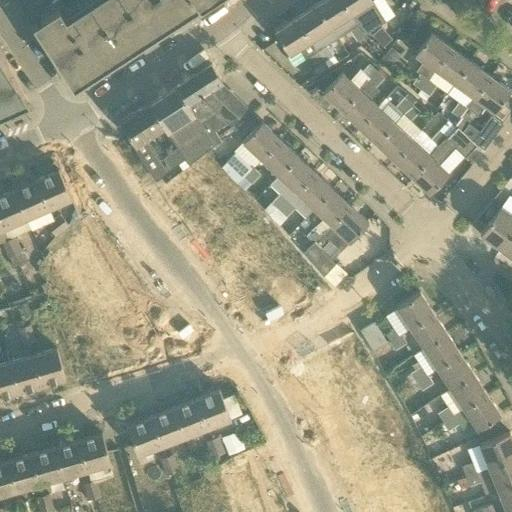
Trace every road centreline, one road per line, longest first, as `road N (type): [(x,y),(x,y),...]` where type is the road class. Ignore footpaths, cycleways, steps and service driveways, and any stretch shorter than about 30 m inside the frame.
road 1 (residential): [(429,235),(218,28)]
road 2 (residential): [(246,354),(70,122)]
road 3 (residential): [(0,427),(246,354)]
road 4 (residential): [(246,354),(343,305),(429,235)]
road 5 (residential): [(332,511),(246,354)]
road 6 (residential): [(70,122),(218,28)]
road 7 (residential): [(429,235),(511,140)]
road 8 (residential): [(70,122),(0,18)]
